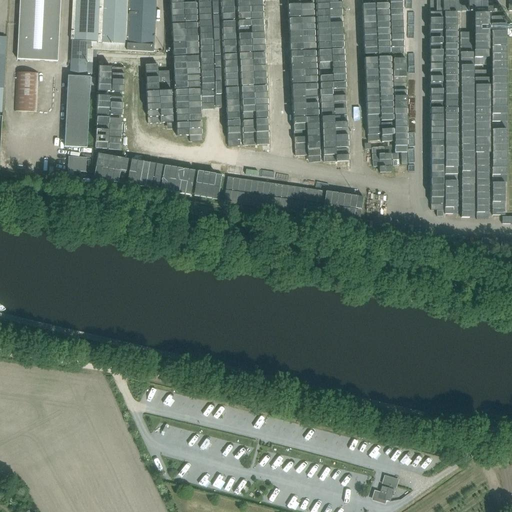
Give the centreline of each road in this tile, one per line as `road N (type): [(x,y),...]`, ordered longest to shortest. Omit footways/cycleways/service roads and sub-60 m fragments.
road 1 (unclassified): [(0,349),(135,370),(403,439),(511,441)]
road 2 (unknown): [(68,0),(53,141)]
